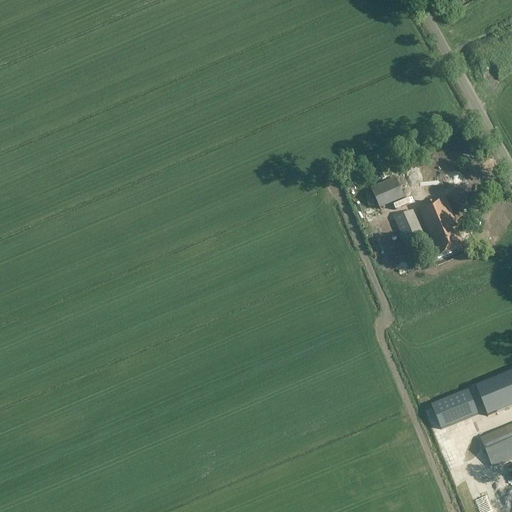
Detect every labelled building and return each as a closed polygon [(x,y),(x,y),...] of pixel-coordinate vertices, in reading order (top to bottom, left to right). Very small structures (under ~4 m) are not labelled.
[(448,176),(448,172),(447,168),(444,164),(441,162),(437,161),(432,161),(428,163),(425,166),(424,170),(423,174),(424,178),(427,182),(431,184),(435,186),(439,185),(443,183),(446,180),(448,176)] [(395,179),(370,189),(379,210),(404,199),(395,179)] [(394,219),(406,248),(403,250),(407,257),(428,249),(425,241),(414,216),(420,214),(438,257),(463,246),(455,228),(453,229),(450,221),(454,220),(444,197),(417,209),(418,210),(413,212),(412,212),(394,219)] [(511,409),(511,390),(486,400),(493,416),(511,409)] [(468,391),(431,406),(440,430),(477,415),(468,391)] [(399,427),(414,424),(413,417),(398,420),(399,427)] [(491,468),(511,459),(511,424),(479,438),(491,468)] [(409,431),(390,435),(391,441),(410,438),(409,431)] [(466,511),(497,511),(494,501),(488,503),(484,492),(467,497),(470,505),(464,506),(466,511)]
